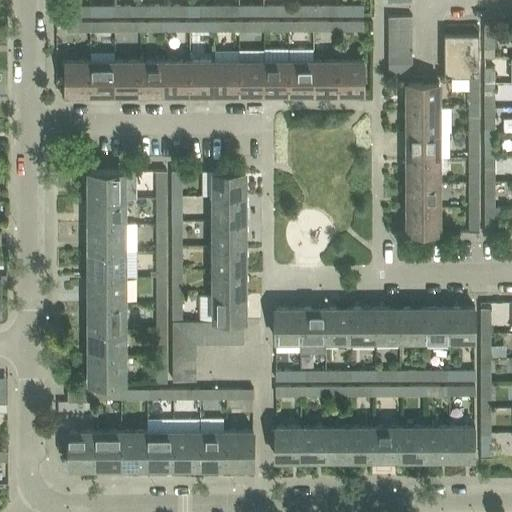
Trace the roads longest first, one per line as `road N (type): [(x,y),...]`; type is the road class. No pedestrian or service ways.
road 1 (residential): [(42,501),(511,503)]
road 2 (residential): [(377,273),(377,106),(265,105),(266,125)]
road 3 (residential): [(266,125),(268,274),(377,273)]
road 4 (residential): [(266,125),(27,122)]
road 5 (residential): [(26,344),(27,122)]
road 6 (residential): [(42,501),(28,481),(26,344)]
road 7 (residential): [(377,273),(511,273)]
road 8 (residential): [(27,122),(27,0)]
